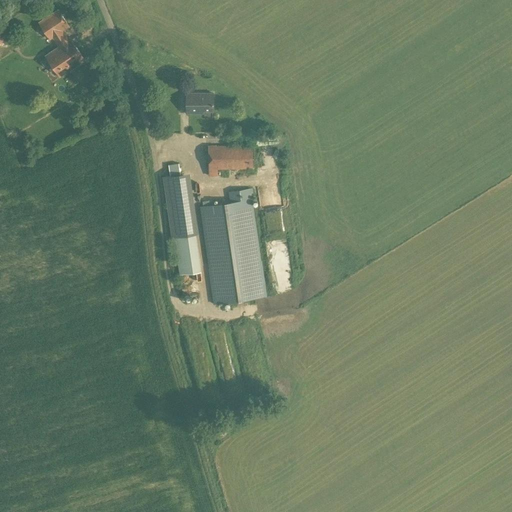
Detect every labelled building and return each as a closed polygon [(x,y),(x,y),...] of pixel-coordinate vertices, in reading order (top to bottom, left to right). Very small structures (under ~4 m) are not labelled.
[(70,39),(68,40),(62,31),(69,26),(58,10),(39,23),(50,39),(55,36),(61,45),(46,56),(60,77),(85,60),(70,39)] [(0,32),(0,43),(1,45),(11,38),(5,29),(0,32)] [(199,110),(213,110),(213,94),(186,94),(186,113),(199,113),(199,110)] [(218,176),(218,169),(254,169),(253,145),(208,145),(208,176),(218,176)] [(181,163),(182,172),(192,171),(191,162),(181,163)] [(171,223),(192,221),(186,173),(165,175),(171,223)] [(213,305),(267,296),(250,188),(228,192),(230,202),(200,206),(213,305)] [(180,275),(203,272),(198,233),(175,237),(180,275)]
